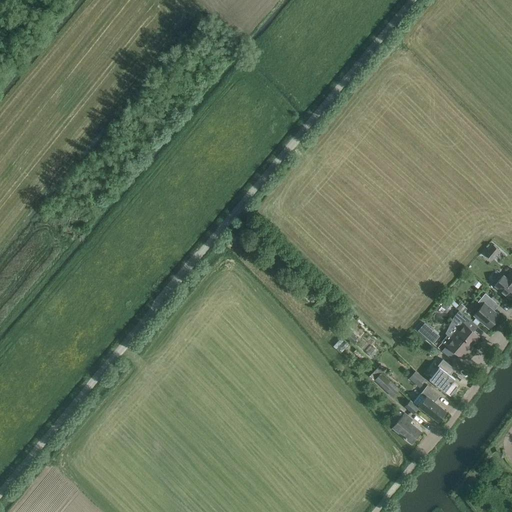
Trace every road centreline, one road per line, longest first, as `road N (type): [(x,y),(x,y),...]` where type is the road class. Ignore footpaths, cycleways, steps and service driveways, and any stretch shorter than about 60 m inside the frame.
road 1 (unclassified): [(0,493),(412,0)]
road 2 (residential): [(416,460),(511,335)]
